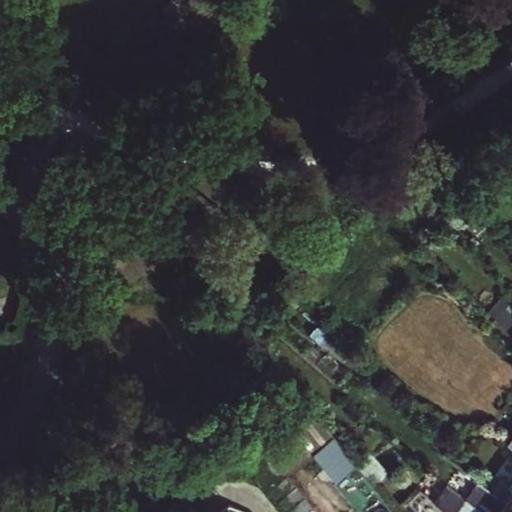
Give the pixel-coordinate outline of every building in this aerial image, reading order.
[(511,312),(501,325),(511,335),(511,312)] [(238,460),(282,511),(319,511),(286,474),(310,455),(334,437),(307,406),(238,460)] [(334,437),(310,455),(337,485),(359,467),(334,437)] [(511,511),(511,495),(510,494),(479,469),(465,488),(487,505),(495,511),(511,511)] [(411,505),(420,511),(436,511),(441,507),(422,492),(411,505)] [(477,511),(458,497),(450,507),(456,511),(477,511)] [(236,511),(231,506),(224,511),(199,511),(192,503),(189,506),(181,511),(236,511)]
